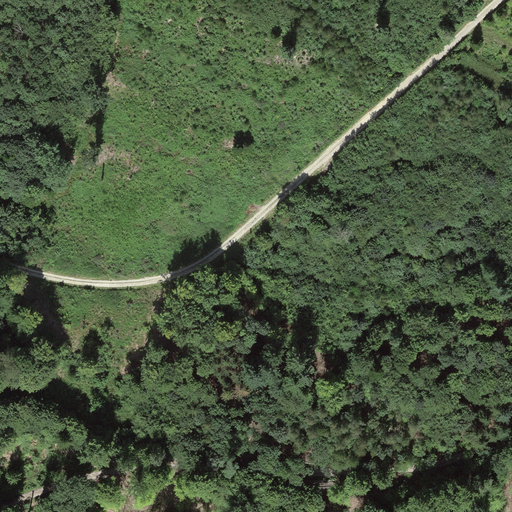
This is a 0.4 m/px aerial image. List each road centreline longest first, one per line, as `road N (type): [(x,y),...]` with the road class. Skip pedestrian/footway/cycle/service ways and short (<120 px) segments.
road 1 (track): [(0,267),(69,288),(177,276),(294,187),(492,0)]
road 2 (track): [(0,509),(132,471),(404,472),(465,459),(511,435)]
